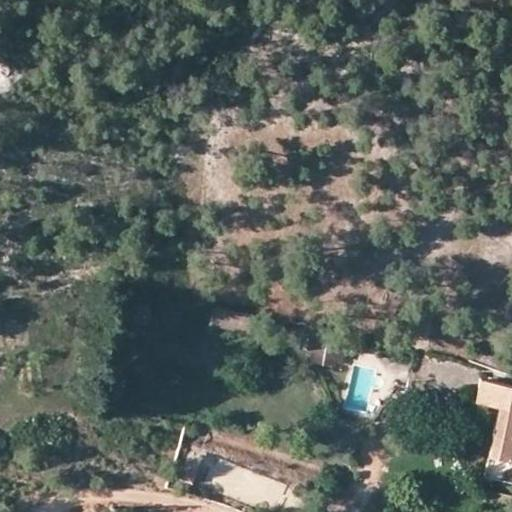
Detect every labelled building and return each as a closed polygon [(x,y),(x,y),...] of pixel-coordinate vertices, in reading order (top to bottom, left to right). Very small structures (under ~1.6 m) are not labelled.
[(126,302),(125,338),(147,339),(148,303),(126,302)] [(254,314),(214,306),(210,326),(250,334),(254,314)] [(198,349),(197,318),(164,319),(165,350),(198,349)] [(347,340),(314,333),(308,359),(334,365),(336,359),(343,361),(347,340)] [(487,455),(511,459),(511,385),(477,378),(473,405),(494,408),(487,455)]
